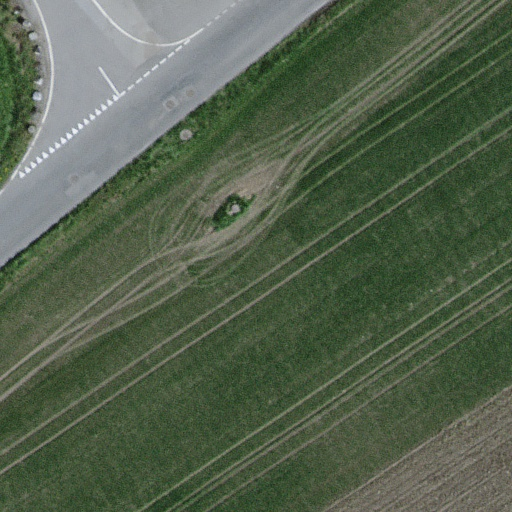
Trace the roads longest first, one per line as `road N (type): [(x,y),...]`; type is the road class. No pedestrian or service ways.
road 1 (unclassified): [(291,0),(134,124)]
road 2 (unclassified): [(134,124),(0,236)]
road 3 (residential): [(58,0),(134,124)]
